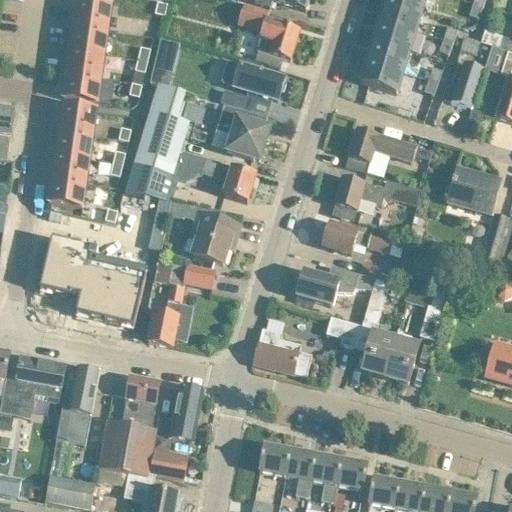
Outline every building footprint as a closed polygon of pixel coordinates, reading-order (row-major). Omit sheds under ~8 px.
[(255,0),(253,6),(270,11),(272,4),(305,14),(309,0),(255,0)] [(383,0),(383,2),(424,15),(428,0),(383,0)] [(475,0),(473,6),(482,9),(485,0),(475,0)] [(383,2),(377,23),(417,36),(424,15),(383,2)] [(74,30),(108,35),(111,10),(83,6),(77,5),(74,30)] [(158,5),(155,17),(164,19),(167,7),(158,5)] [(473,6),(469,19),(478,22),(482,9),(473,6)] [(258,54),(255,65),(280,73),(283,62),(290,64),(299,34),(266,23),(268,18),(243,11),(238,28),(261,35),(260,39),(255,54),(258,54)] [(377,23),(370,44),(411,57),(417,36),(377,23)] [(104,58),(108,35),(74,30),(71,54),(104,58)] [(448,31),(444,43),(452,46),(457,34),(448,31)] [(511,55),(511,42),(485,34),(481,46),(511,55)] [(461,53),(476,57),(479,45),(464,41),(461,53)] [(161,43),(150,86),(158,88),(169,91),(179,48),(161,43)] [(444,43),(439,55),(448,58),(452,46),(444,43)] [(370,44),(364,65),(405,78),(411,57),(370,44)] [(138,62),(148,64),(150,53),(141,51),(138,62)] [(104,58),(71,54),(67,77),(101,82),(104,58)] [(495,121),(511,126),(511,57),(508,56),(501,78),(509,80),(495,121)] [(145,76),(148,64),(138,62),(135,74),(145,76)] [(228,64),(222,86),(248,94),(248,95),(259,99),(278,104),(281,93),(283,94),(286,86),(284,86),(285,81),(266,76),(228,64)] [(364,65),(357,86),(398,99),(405,78),(364,65)] [(451,106),(471,113),(484,73),(464,67),(451,106)] [(434,71),(429,83),(437,87),(442,74),(434,71)] [(207,94),(209,78),(193,75),(191,92),(207,94)] [(97,107),(101,82),(67,77),(64,102),(97,107)] [(429,83),(424,95),(433,99),(437,87),(429,83)] [(129,98),(139,100),(142,89),(132,87),(129,98)] [(158,88),(134,168),(172,179),(181,149),(166,145),(173,121),(168,119),(176,93),(169,91),(158,88)] [(224,93),(220,107),(224,109),(242,114),(246,100),(224,93)] [(266,123),(279,127),(280,126),(261,120),(242,114),(224,109),(216,134),(231,139),(226,155),(260,165),(270,132),(264,130),(266,123)] [(62,110),(59,134),(93,139),(96,115),(62,110)] [(476,141),(484,116),(471,112),(471,113),(463,137),(464,137),(475,141),(476,141)] [(14,116),(0,113),(0,163),(7,164),(14,116)] [(118,143),(128,145),(131,134),(121,131),(118,143)] [(417,151),(411,149),(390,143),(378,140),(379,139),(357,133),(348,161),(370,168),(375,151),(413,163),(417,151)] [(59,134),(56,158),(89,163),(93,139),(59,134)] [(113,166),(122,169),(125,157),(116,155),(113,166)] [(52,182),(86,187),(89,163),(56,158),(52,182)] [(256,178),(205,162),(200,177),(226,185),(222,199),(228,200),(247,206),(256,178)] [(120,180),(122,169),(113,166),(110,178),(120,180)] [(134,168),(125,197),(159,204),(170,206),(171,206),(178,181),(172,179),(134,168)] [(453,183),(451,187),(446,206),(490,219),(501,183),(482,178),(481,182),(473,180),(473,179),(456,174),(454,183),(453,183)] [(342,181),(335,209),(354,215),(357,215),(360,203),(372,206),(381,208),(382,205),(383,201),(416,210),(420,194),(386,185),(384,191),(376,189),(376,190),(362,186),(342,181)] [(49,207),(51,207),(83,211),(86,187),(52,182),(49,207)] [(159,204),(157,211),(168,214),(170,206),(159,204)] [(168,214),(157,211),(155,220),(167,222),(168,214)] [(106,224),(115,226),(117,215),(108,212),(105,224),(106,224)] [(191,259),(204,263),(223,268),(231,241),(236,242),(240,228),(198,215),(190,241),(196,243),(191,259)] [(154,228),(165,230),(167,222),(155,220),(154,228)] [(481,262),(494,265),(507,224),(494,220),(485,249),(481,262)] [(354,248),(389,258),(392,246),(328,226),(321,249),(351,258),(354,248)] [(163,238),(165,230),(154,228),(152,236),(163,238)] [(150,244),(161,246),(163,238),(152,236),(150,244)] [(52,242),(41,289),(42,289),(43,288),(53,291),(52,296),(70,300),(71,296),(80,298),(77,313),(78,314),(79,313),(89,315),(88,320),(89,321),(121,328),(122,328),(123,323),(133,325),(133,326),(135,327),(146,280),(145,280),(89,267),(90,260),(96,262),(98,253),(82,249),(52,242)] [(159,254),(161,246),(150,244),(148,252),(159,254)] [(469,253),(468,258),(481,262),(485,249),(479,247),(469,253)] [(157,270),(153,285),(171,289),(183,291),(184,287),(192,289),(211,293),(215,275),(196,271),(187,269),(159,263),(158,270),(157,270)] [(363,265),(360,276),(380,282),(383,272),(363,265)] [(303,275),(296,300),(314,305),(316,305),(332,310),(337,295),(353,295),(354,295),(355,293),(373,293),(376,283),(358,278),(350,276),(331,270),(327,282),(303,275)] [(373,293),(364,325),(377,329),(386,298),(398,302),(401,290),(376,282),(376,283),(373,293)] [(152,326),(148,346),(172,351),(184,292),(183,291),(171,289),(165,317),(154,315),(152,326)] [(436,290),(430,310),(428,309),(419,341),(433,345),(448,294),(436,290)] [(340,349),(355,353),(362,330),(331,321),(326,339),(341,343),(340,349)] [(306,382),(311,359),(299,356),(301,349),(280,344),(282,338),(262,333),(259,346),(258,346),(253,368),(306,382)] [(362,374),(385,381),(395,342),(373,336),(362,374)] [(395,342),(385,381),(408,387),(419,349),(395,342)] [(511,351),(494,346),(493,351),(485,381),(485,379),(511,386),(511,351)] [(0,356),(0,399),(1,400),(9,359),(0,356)] [(59,402),(61,389),(65,369),(21,361),(17,381),(6,379),(0,409),(0,415),(30,422),(34,398),(59,402)] [(99,375),(70,370),(56,444),(85,449),(99,375)] [(147,481),(147,478),(156,431),(151,431),(159,386),(130,381),(122,426),(106,423),(97,472),(147,481)] [(180,389),(170,442),(193,446),(203,394),(180,389)] [(264,450),(259,476),(285,481),(290,455),(264,450)] [(188,461),(153,454),(148,479),(155,480),(183,485),(188,461)] [(316,459),(290,455),(285,481),(299,483),(296,499),(308,501),(310,485),(311,485),(316,459)] [(316,459),(311,485),(324,488),(321,504),(333,507),(337,490),(342,464),(316,459)] [(367,469),(342,464),(337,490),(363,495),(367,469)] [(147,481),(97,472),(95,484),(125,489),(123,500),(143,504),(141,511),(175,511),(178,499),(150,494),(152,483),(154,484),(155,480),(148,479),(147,478),(147,481)] [(0,479),(0,497),(17,501),(20,483),(0,479)] [(44,504),(85,511),(89,511),(94,488),(48,480),(44,504)] [(394,511),(399,487),(373,482),(368,508),(391,511),(394,511)] [(421,511),(425,491),(399,487),(394,511),(421,511)] [(447,511),(451,496),(425,491),(421,511),(447,511)] [(474,511),(477,501),(451,496),(447,511),(474,511)]
